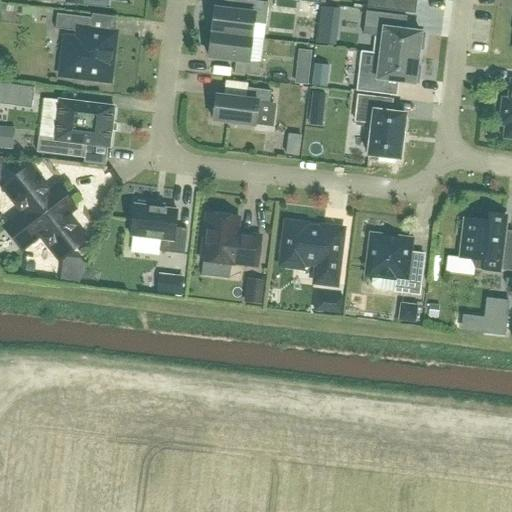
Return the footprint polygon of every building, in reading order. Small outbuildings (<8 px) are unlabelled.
[(368,0),(367,10),(397,13),(398,0),(403,0),(425,3),(425,0),(368,0)] [(212,35),(252,40),(254,25),(266,27),(268,5),(243,2),(242,14),(215,11),(212,35)] [(320,8),(319,20),(337,23),(338,11),(320,8)] [(374,55),(418,60),(419,52),(423,52),(425,36),(421,35),(421,34),(391,31),(393,17),(366,13),(363,37),(376,38),(374,55)] [(109,82),(115,36),(90,32),(92,20),(57,15),(55,31),(78,34),(76,55),(64,53),(64,56),(62,59),(60,71),(62,74),(62,77),(77,78),(79,81),(91,82),(94,81),(109,82)] [(249,64),(252,40),(212,35),(209,59),(236,63),(234,75),(259,78),(261,65),(249,64)] [(307,86),(311,52),(298,51),(294,85),(307,86)] [(417,69),(418,60),(374,55),(372,71),(359,70),(356,93),(383,96),(385,82),(414,86),(415,85),(418,85),(421,69),(417,69)] [(314,64),(312,87),(326,88),(329,66),(314,64)] [(511,83),(510,103),(504,102),(501,126),(507,127),(505,139),(511,139),(511,83)] [(8,85),(5,104),(29,107),(32,89),(8,85)] [(269,105),(271,93),(247,90),(246,102),(216,98),(213,122),(255,128),(258,104),(269,105)] [(312,108),(324,109),(325,96),(313,94),(312,108)] [(400,161),(405,116),(381,113),(382,101),(358,98),(355,123),(372,125),(368,157),(379,159),(379,164),(395,166),(396,161),(400,161)] [(109,149),(114,109),(59,102),(59,104),(54,143),(39,141),(37,154),(85,160),(86,146),(108,149),(109,149)] [(286,147),(285,155),(299,156),(300,149),(286,147)] [(21,254),(40,239),(58,263),(87,240),(71,219),(68,219),(64,215),(69,211),(55,194),(51,197),(47,193),(48,190),(31,169),(3,191),(20,214),(2,228),(21,254)] [(138,207),(135,206),(131,238),(161,242),(159,253),(184,257),(187,231),(175,230),(177,212),(148,208),(149,204),(138,203),(138,207)] [(244,237),(237,236),(239,219),(207,216),(201,263),(233,267),(233,265),(257,268),(261,239),(244,237)] [(511,247),(502,246),(505,218),(489,216),(488,224),(466,221),(461,260),(475,261),(474,271),(499,274),(499,272),(511,273),(511,247)] [(322,233),(306,231),(306,228),(287,225),(285,242),(281,245),(280,253),(283,257),(282,261),(286,267),(297,268),(302,264),(318,266),(316,283),(336,286),(342,232),(322,230),(322,233)] [(371,236),(365,277),(373,278),(372,286),(375,291),(419,296),(421,279),(408,277),(412,241),(371,236)] [(59,284),(78,287),(87,269),(79,261),(67,260),(61,264),(59,284)] [(183,283),(159,280),(157,294),(181,297),(183,283)] [(262,306),(265,282),(247,280),(244,304),(262,306)] [(473,315),(478,290),(464,287),(459,312),(473,315)] [(343,300),(331,298),(329,314),(341,315),(343,300)] [(486,300),(482,334),(505,337),(509,302),(486,300)] [(430,305),(428,318),(438,319),(439,306),(430,305)] [(415,324),(417,308),(401,306),(399,322),(415,324)]
